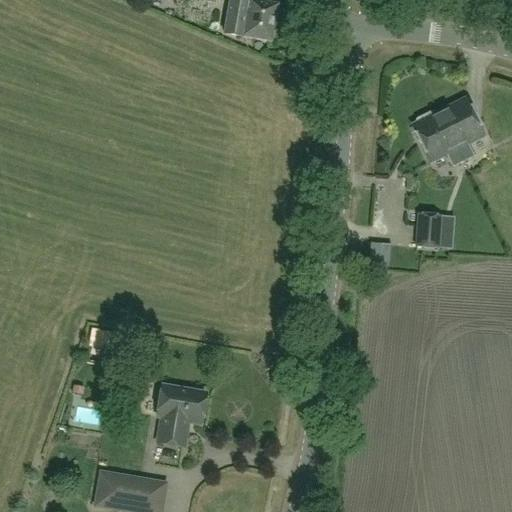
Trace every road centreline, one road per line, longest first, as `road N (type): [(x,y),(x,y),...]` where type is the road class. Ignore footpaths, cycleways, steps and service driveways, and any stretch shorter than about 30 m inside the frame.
road 1 (tertiary): [(299,511),(318,433),(346,33)]
road 2 (tertiary): [(511,50),(439,31),(346,33)]
